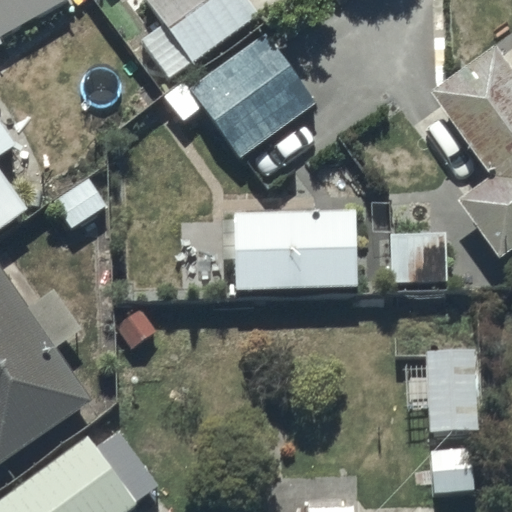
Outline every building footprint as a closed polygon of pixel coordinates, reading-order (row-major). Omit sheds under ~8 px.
[(0,0),(0,39),(0,41),(68,0),(0,0)] [(256,13),(245,0),(146,0),(165,24),(141,42),(169,79),(256,13)] [(263,36),(188,89),(237,159),(313,105),(263,36)] [(500,259),(511,249),(511,67),(494,44),(430,93),(491,175),(456,201),(500,259)] [(0,228),(27,210),(0,170),(0,153),(14,144),(0,123),(0,228)] [(353,211),(231,213),(232,286),(354,285),(353,211)] [(458,234),(389,235),(390,285),(459,284),(458,234)] [(0,270),(0,462),(90,403),(53,348),(80,330),(53,289),(25,308),(0,270)] [(406,376),(406,409),(426,409),(426,432),(484,432),(484,349),(469,349),(469,324),(434,324),(434,343),(426,343),(426,349),(422,349),(422,377),(406,376)] [(0,499),(0,511),(123,511),(125,511),(120,503),(130,496),(88,437),(0,499)]
